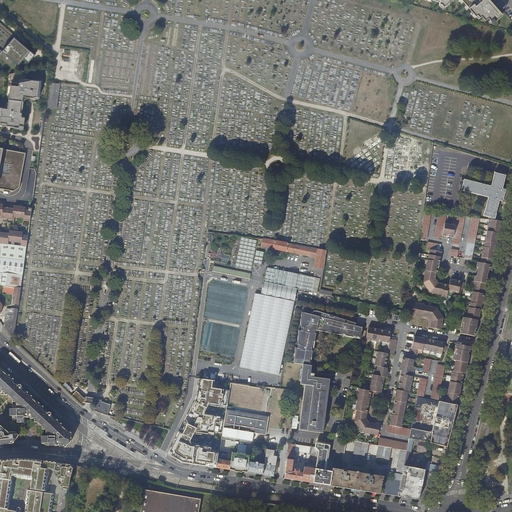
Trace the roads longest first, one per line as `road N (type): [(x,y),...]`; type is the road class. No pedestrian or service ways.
road 1 (residential): [(158,459),(190,396),(205,276),(259,285)]
road 2 (tertiary): [(182,473),(400,507)]
road 3 (unknown): [(274,487),(282,436),(329,433),(338,374)]
